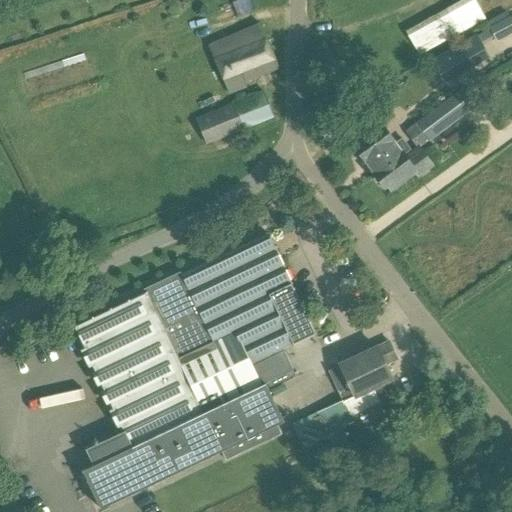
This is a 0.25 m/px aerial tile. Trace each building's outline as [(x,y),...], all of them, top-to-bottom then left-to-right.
[(237,16),(253,9),(249,0),(236,0),(231,2),(237,16)] [(438,13),(418,27),(430,43),(450,29),(438,13)] [(511,27),(508,19),(491,27),(499,43),(511,36),(511,27)] [(244,82),(276,69),(258,23),(209,43),(229,93),(245,86),(244,82)] [(477,33),(445,52),(458,76),(491,58),(477,33)] [(272,118),(263,92),(196,119),(206,145),(272,118)] [(463,115),(450,98),(416,124),(421,131),(422,133),(428,141),(463,115)] [(416,124),(415,123),(404,131),(411,139),(421,131),(416,124)] [(403,157),(404,156),(403,154),(410,149),(402,139),(395,144),(382,126),(355,146),(357,149),(356,149),(357,150),(357,152),(358,154),(359,155),(361,157),(362,158),(363,159),(363,158),(370,166),(386,154),(387,155),(388,155),(394,163),(403,157)] [(428,141),(422,133),(411,140),(417,148),(418,149),(419,148),(428,141)] [(433,165),(419,148),(418,149),(417,148),(405,156),(404,156),(403,157),(394,163),(388,155),(387,155),(386,154),(370,166),(377,176),(376,176),(376,177),(377,179),(378,180),(379,182),(381,183),(382,185),(383,185),(385,187),(387,186),(391,191),(416,173),(418,176),(433,165)] [(90,317),(71,326),(90,364),(112,410),(123,433),(87,450),(94,465),(81,471),(99,509),(220,451),(225,460),(281,433),(276,424),(283,421),(267,388),(278,383),(294,375),(292,370),(283,350),(315,335),(266,234),(180,275),(179,272),(161,281),(143,290),(145,293),(127,301),(109,309),(90,317)] [(316,309),(324,318),(339,305),(331,296),(316,309)] [(341,401),(331,405),(290,424),(302,449),(326,437),(335,456),(351,448),(341,427),(351,422),(349,418),(379,404),(377,399),(396,390),(391,380),(392,379),(385,365),(395,360),(388,343),(376,349),(375,347),(338,365),(339,366),(327,371),(341,401)] [(91,371),(46,388),(50,398),(94,382),(91,371)] [(509,506),(500,495),(499,493),(489,502),(490,503),(491,503),(498,511),(504,511),(510,507),(509,506)] [(173,511),(169,496),(158,500),(161,511),(173,511)]
